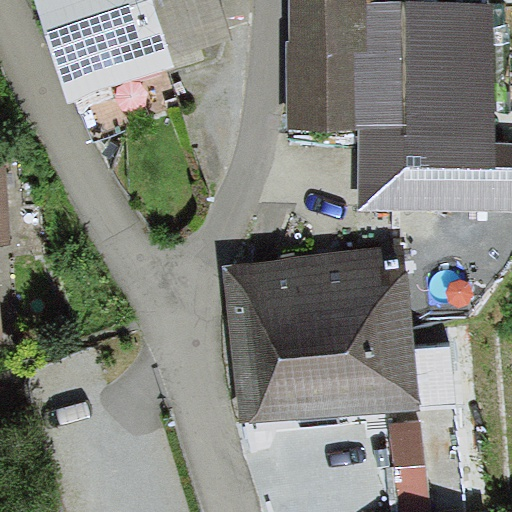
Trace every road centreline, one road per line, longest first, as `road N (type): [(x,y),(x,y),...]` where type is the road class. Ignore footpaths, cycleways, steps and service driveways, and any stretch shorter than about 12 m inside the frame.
road 1 (residential): [(1,0),(157,302)]
road 2 (residential): [(269,0),(269,72),(240,187),(191,282),(157,302)]
road 3 (residential): [(157,302),(222,511)]
